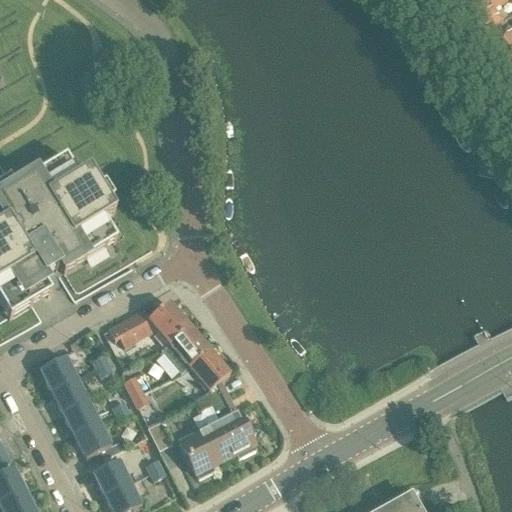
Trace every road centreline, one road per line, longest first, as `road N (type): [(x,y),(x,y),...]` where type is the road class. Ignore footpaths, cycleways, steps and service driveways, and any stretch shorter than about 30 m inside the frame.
road 1 (residential): [(193,258),(168,44),(117,0)]
road 2 (residential): [(320,460),(193,258)]
road 3 (residential): [(2,373),(193,258)]
road 4 (tertiary): [(320,460),(511,360)]
road 5 (residential): [(83,511),(2,373)]
road 6 (residential): [(430,0),(511,113)]
